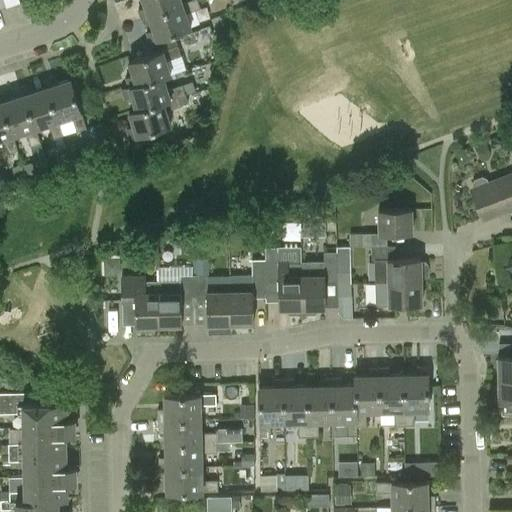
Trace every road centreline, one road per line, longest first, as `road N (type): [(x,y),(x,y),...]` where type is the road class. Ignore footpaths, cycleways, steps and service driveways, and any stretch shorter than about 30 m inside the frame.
road 1 (residential): [(450,334),(153,351),(129,373),(118,402),(119,511)]
road 2 (residential): [(476,511),(471,356),(450,334)]
